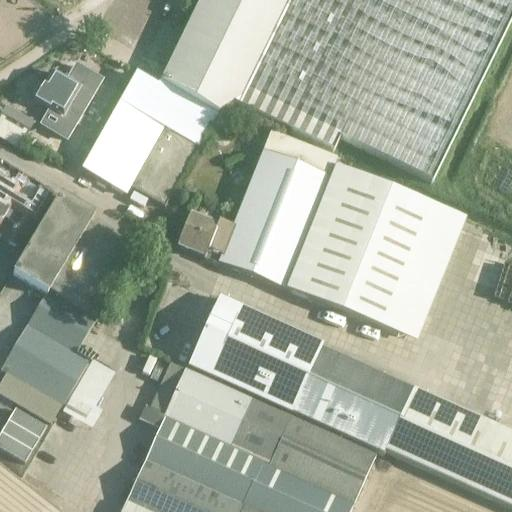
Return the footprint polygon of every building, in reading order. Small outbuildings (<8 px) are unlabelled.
[(119,103),(79,173),(125,199),(130,190),(163,209),(197,149),(194,148),(216,113),(219,114),(234,106),(331,155),(338,142),(431,185),(511,16),(511,0),(199,0),(157,88),(138,77),(122,105),(119,103)] [(86,78),(79,90),(52,72),(42,88),(37,86),(29,99),(34,102),(63,119),(64,118),(76,125),(96,90),(95,89),(97,85),(86,78)] [(0,138),(18,149),(37,115),(10,100),(0,117),(0,138)] [(269,135),(230,229),(217,266),(283,292),(415,344),(464,222),(332,169),(335,161),(269,135)] [(0,178),(0,203),(32,223),(35,224),(50,198),(36,190),(28,204),(18,197),(22,191),(0,178)] [(88,363),(83,360),(75,356),(91,328),(95,321),(91,318),(131,252),(88,226),(94,218),(58,196),(12,275),(46,296),(0,373),(0,374),(4,376),(0,383),(0,397),(49,427),(60,409),(62,410),(88,363)] [(0,225),(4,220),(14,226),(4,242),(16,249),(32,223),(0,203),(0,225)] [(203,262),(215,267),(217,267),(217,266),(230,229),(217,224),(216,226),(189,216),(176,249),(203,260),(203,262)] [(187,367),(291,414),(291,415),(382,457),(383,454),(511,511),(511,436),(412,391),(320,350),(322,346),(283,329),(248,312),(217,298),(201,336),(187,367)] [(90,432),(98,418),(100,414),(94,410),(114,377),(91,363),(61,415),(90,432)] [(349,511),(375,457),(184,372),(168,365),(147,410),(144,409),(138,422),(158,431),(121,511),(349,511)] [(14,411),(0,434),(0,452),(23,466),(45,430),(14,411)]
